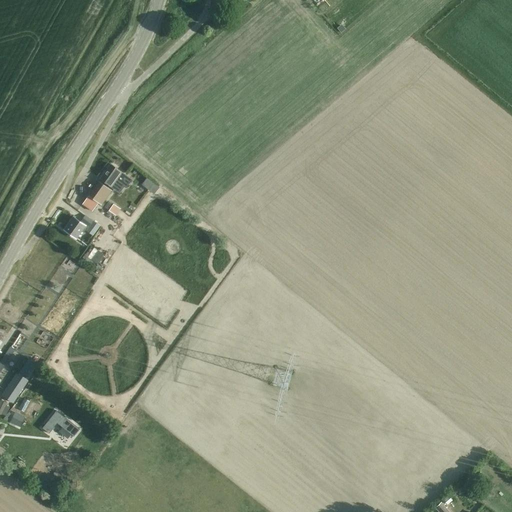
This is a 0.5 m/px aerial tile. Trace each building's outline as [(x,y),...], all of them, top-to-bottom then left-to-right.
[(208,30),(200,36),(204,41),(212,34),(208,30)] [(193,44),(196,47),(204,42),(201,38),(193,44)] [(110,164),(99,178),(119,193),(124,185),(126,187),(131,180),(124,174),(110,164)] [(147,178),(141,185),(148,190),(153,183),(147,178)] [(88,196),(82,204),(92,212),(98,204),(100,205),(111,191),(97,180),(90,190),(87,195),(88,196)] [(116,216),(120,209),(113,205),(108,211),(116,216)] [(88,226),(84,231),(91,236),(98,226),(83,215),(79,221),(88,226)] [(86,227),(71,217),(62,229),(75,239),(80,231),(82,232),(86,227)] [(87,241),(83,251),(93,255),(96,245),(87,241)] [(32,361),(22,376),(27,380),(37,365),(32,361)] [(18,374),(6,391),(10,394),(7,399),(12,402),(27,381),(18,374)] [(30,403),(24,416),(28,418),(35,406),(30,403)] [(56,410),(42,428),(49,433),(57,423),(73,436),(79,429),(56,410)] [(11,415),(9,420),(20,425),(22,421),(11,415)] [(450,498),(447,494),(442,499),(445,502),(450,498)] [(438,511),(448,511),(441,503),(435,508),(438,511)]
